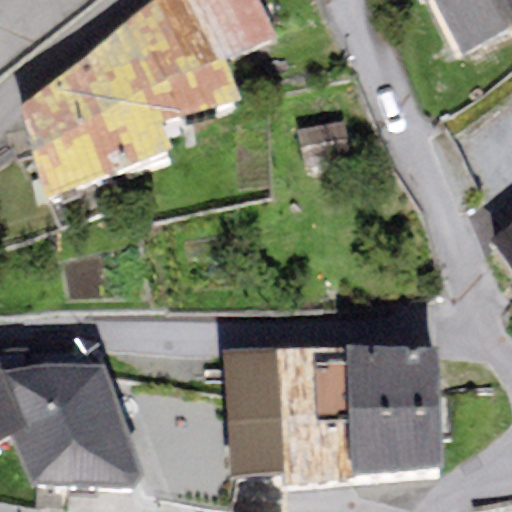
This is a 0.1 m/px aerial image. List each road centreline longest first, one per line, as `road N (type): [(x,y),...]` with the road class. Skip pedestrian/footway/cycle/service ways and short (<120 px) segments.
road 1 (residential): [(342,0),(462,277),(511,361)]
road 2 (residential): [(0,105),(123,0)]
